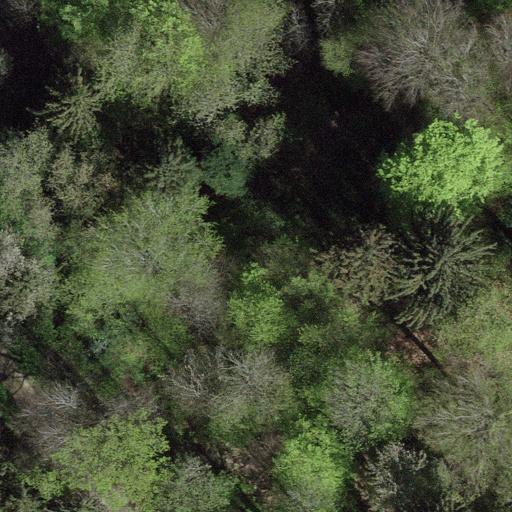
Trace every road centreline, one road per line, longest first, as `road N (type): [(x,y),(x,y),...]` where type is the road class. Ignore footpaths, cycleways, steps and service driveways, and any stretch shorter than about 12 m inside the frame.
road 1 (track): [(87,469),(377,438),(511,405)]
road 2 (track): [(0,359),(116,511)]
